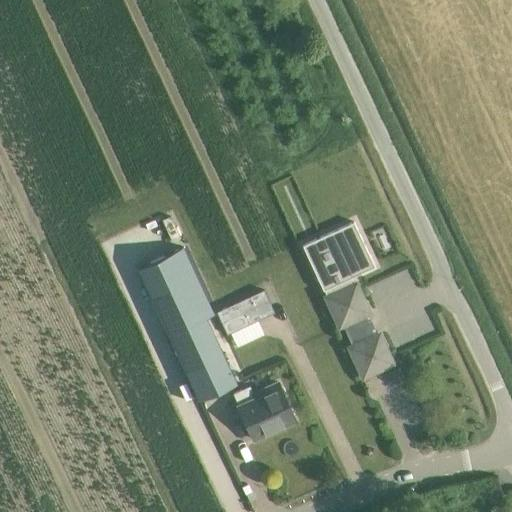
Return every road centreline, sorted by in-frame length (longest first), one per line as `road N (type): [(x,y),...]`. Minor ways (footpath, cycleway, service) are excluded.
road 1 (unclassified): [(511,430),(315,0)]
road 2 (unclassified): [(322,511),(403,477),(511,454)]
